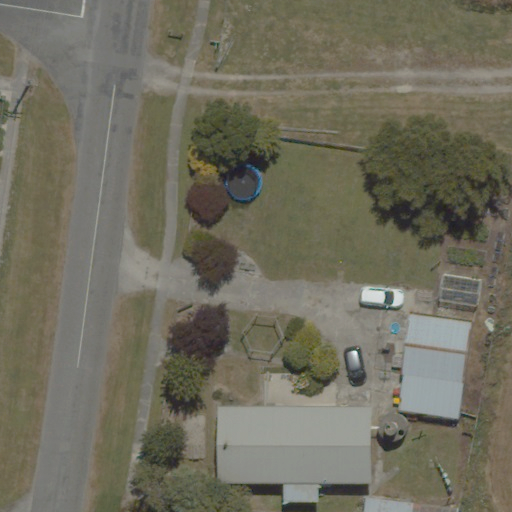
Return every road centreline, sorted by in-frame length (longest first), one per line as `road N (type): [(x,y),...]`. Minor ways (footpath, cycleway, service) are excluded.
road 1 (residential): [(57,511),(123,23)]
road 2 (residential): [(0,4),(123,23)]
